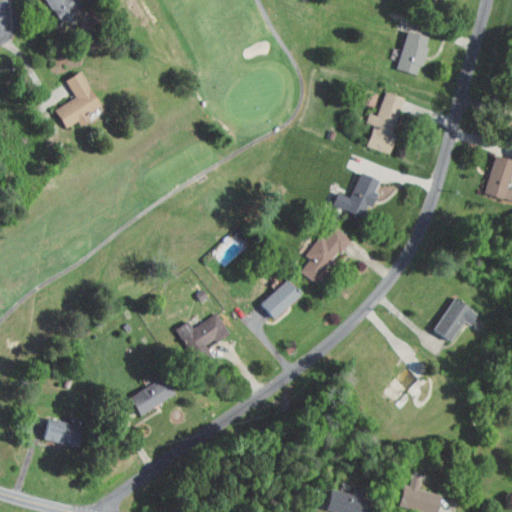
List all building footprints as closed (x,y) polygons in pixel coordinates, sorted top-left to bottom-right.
[(38,0),(49,17),(66,6),(62,0),(38,0)] [(385,63),(408,68),(416,29),(393,25),(385,63)] [(42,103),(53,122),(66,114),(66,115),(89,101),(68,65),(53,74),(63,91),(42,103)] [(355,140),(376,146),(392,91),(373,85),(365,109),(357,106),(354,116),(361,118),(355,140)] [(502,154),(482,149),(472,187),(500,194),(502,183),(496,182),(502,154)] [(325,186),(320,199),(351,211),(355,199),(360,201),(365,187),(362,185),(366,173),(347,166),(337,191),(325,186)] [(293,249),(297,252),(288,266),(305,277),(337,230),(321,220),(313,232),(308,228),(293,249)] [(288,288),(274,273),(247,297),(261,313),(288,288)] [(460,319),(466,307),(440,292),(421,325),(439,335),(451,314),(460,319)] [(180,321),(176,315),(164,321),(188,361),(202,352),(194,340),(217,327),(205,306),(180,321)] [(163,385),(152,368),(116,390),(127,407),(163,385)] [(57,415),(35,410),(30,431),(52,436),(57,415)] [(428,487),(406,481),(409,471),(398,468),(396,477),(391,476),(386,497),(423,507),(428,487)] [(314,501),(354,511),(359,490),(319,480),(314,501)]
